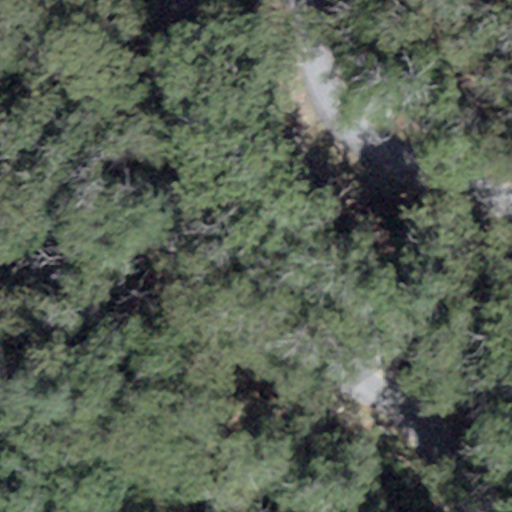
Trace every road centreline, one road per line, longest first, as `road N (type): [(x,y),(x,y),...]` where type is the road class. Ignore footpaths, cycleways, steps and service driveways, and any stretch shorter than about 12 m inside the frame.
road 1 (unclassified): [(167,0),(177,238),(189,285),(214,322),(254,348),(382,395),(441,457),(469,511)]
road 2 (unclassified): [(511,206),(362,148),(315,84),(299,0)]
